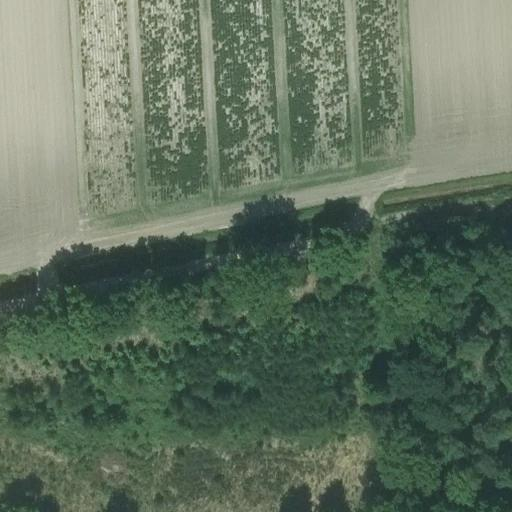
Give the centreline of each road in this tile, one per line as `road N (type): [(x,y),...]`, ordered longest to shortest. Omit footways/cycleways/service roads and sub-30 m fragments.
road 1 (track): [(0,314),(375,223),(511,204)]
road 2 (track): [(375,223),(386,279),(398,511)]
